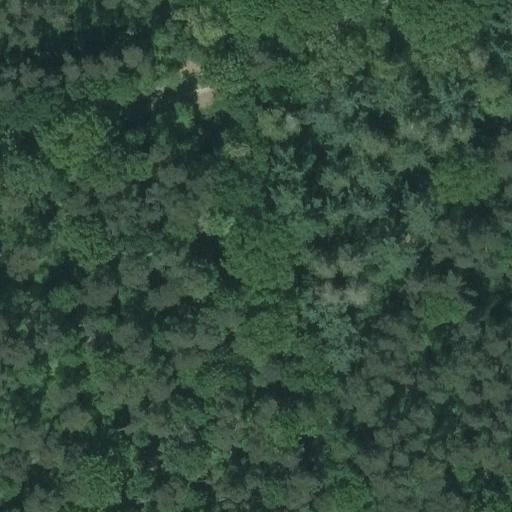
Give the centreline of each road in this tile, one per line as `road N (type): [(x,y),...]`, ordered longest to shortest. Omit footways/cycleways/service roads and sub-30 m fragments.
road 1 (track): [(328,511),(187,0)]
road 2 (unclassified): [(0,142),(268,63),(350,27),(385,0)]
